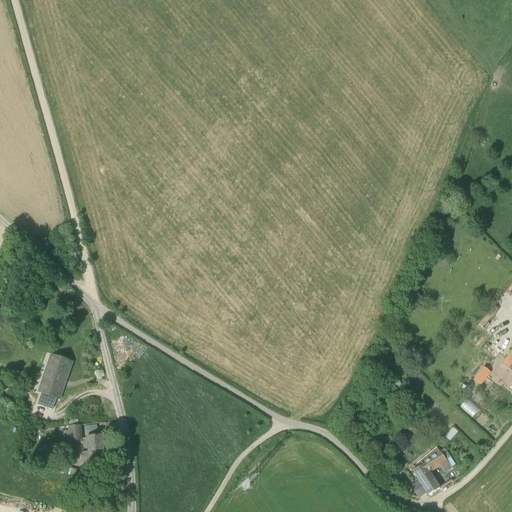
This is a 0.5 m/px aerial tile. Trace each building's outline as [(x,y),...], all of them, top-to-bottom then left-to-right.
[(483,324),(498,308),(494,304),(479,321),(483,324)] [(52,357),(50,362),(39,392),(41,393),(37,405),(52,410),(56,398),(58,399),(69,369),(70,363),(52,357)] [(483,388),(490,375),(482,371),(475,384),(483,388)] [(81,425),(68,426),(69,437),(69,441),(83,440),(81,425)] [(444,436),(450,440),(458,431),(453,427),(444,436)] [(96,461),(95,451),(103,450),(101,435),(86,437),(88,452),(81,453),(83,463),(96,461)] [(439,489),(430,474),(440,467),(445,474),(455,466),(450,460),(451,459),(443,448),(439,452),(436,448),(414,466),(415,469),(412,472),(418,482),(410,487),(418,498),(427,492),(429,495),(439,489)] [(49,463),(47,470),(63,474),(63,473),(75,476),(76,470),(49,463)]
